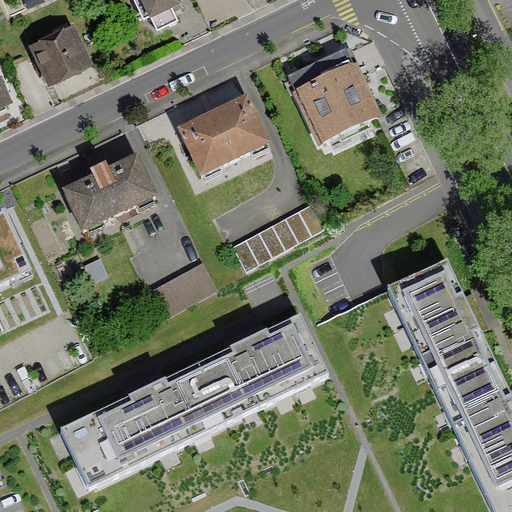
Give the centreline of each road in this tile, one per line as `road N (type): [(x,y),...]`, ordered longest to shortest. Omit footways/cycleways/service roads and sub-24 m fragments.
road 1 (unclassified): [(335,0),(0,159)]
road 2 (primary): [(511,179),(426,0)]
